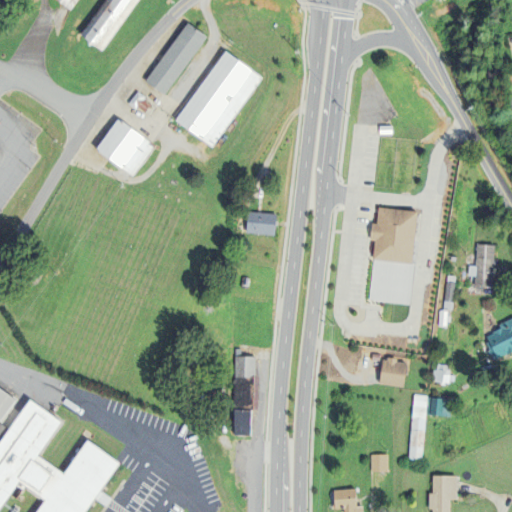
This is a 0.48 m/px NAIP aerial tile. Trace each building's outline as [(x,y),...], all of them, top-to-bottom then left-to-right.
[(60,0),(73,9),(79,0),(60,0)] [(104,51),(140,0),(107,0),(82,35),(104,51)] [(166,93),(209,35),(190,21),(147,79),(166,93)] [(215,145),(264,75),(228,50),(178,119),(215,145)] [(403,113),(394,97),(398,94),(392,84),(387,87),(378,70),(382,68),(381,66),(401,55),(427,102),(413,110),(408,113),(407,111),(403,113)] [(130,102),(139,90),(146,95),(144,98),(152,104),(146,112),(139,106),(137,108),(130,102)] [(98,147),(121,117),(157,144),(134,174),(98,147)] [(395,133),(381,133),(381,124),(390,124),(394,124),(395,133)] [(363,164),(363,182),(377,182),(377,195),(404,195),(404,164),(363,164)] [(412,303),(371,299),(376,256),(376,253),(378,239),(372,238),(374,223),(374,222),(379,222),(380,212),(381,208),(381,206),(422,210),(412,303)] [(250,211),(279,214),(277,235),(248,232),(250,211)] [(368,229),(368,250),(380,250),(380,229),(368,229)] [(341,262),(341,243),(316,243),(316,262),(341,262)] [(496,258),(495,286),(476,285),(477,275),(471,275),(471,264),(478,265),(478,254),(479,243),(497,244),(496,258)] [(446,308),(449,274),(458,275),(457,288),(460,289),(459,294),(456,293),(455,309),(446,308)] [(440,326),(441,310),(450,310),(450,315),(453,315),(453,321),(449,321),(449,326),(440,326)] [(511,352),(509,354),(509,353),(497,359),(495,355),(493,356),(490,350),(492,349),(488,342),(491,341),(488,336),(495,332),(495,331),(503,327),(501,324),(511,318),(511,352)] [(236,435),(255,435),(255,409),(260,409),(260,376),(257,376),(257,355),(243,356),(243,348),(236,348),(236,356),(236,435)] [(327,371),(329,351),(306,348),(304,369),(327,371)] [(385,359),(389,360),(390,356),(400,358),(400,361),(410,362),(407,386),(382,383),(385,359)] [(434,380),(435,367),(440,368),(441,363),(446,364),(445,369),(452,370),(451,374),(446,373),(446,375),(450,376),(450,379),(445,378),(445,382),(434,380)] [(0,418),(0,387),(18,400),(3,421),(0,418)] [(429,396),(416,395),(415,405),(429,407),(429,396)] [(428,414),(429,407),(429,396),(455,398),(453,416),(428,414)] [(48,499),(38,511),(88,511),(98,498),(108,506),(113,498),(103,491),(123,462),(91,439),(67,473),(41,455),(65,421),(33,399),(11,429),(0,421),(0,511),(22,481),(48,499)] [(415,405),(414,417),(427,418),(428,414),(429,407),(415,405)] [(414,417),(413,429),(426,430),(427,418),(414,417)] [(378,427),(390,428),(389,435),(377,435),(378,427)] [(413,429),(411,461),(424,462),(426,430),(413,429)] [(372,471),(373,454),(390,454),(389,471),(386,471),(372,471)] [(459,493),(459,499),(453,499),(453,511),(434,511),(434,508),(431,508),(431,493),(435,493),(435,475),(459,475),(459,481),(459,493)] [(336,490),(337,509),(346,508),(346,511),(357,511),(357,506),(360,506),(359,488),(336,490)]
